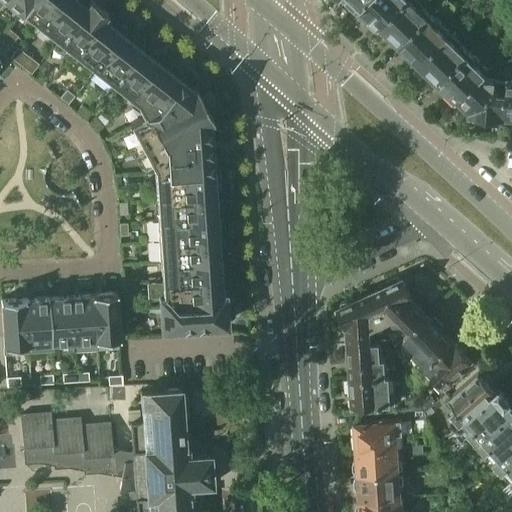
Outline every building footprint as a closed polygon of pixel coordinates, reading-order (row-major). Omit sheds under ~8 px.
[(68,57),(74,50),(127,92),(127,93),(137,101),(144,113),(130,120),(154,166),(163,293),(159,294),(161,327),(227,323),(224,289),(221,289),(211,140),(210,120),(214,118),(197,86),(193,88),(105,18),(109,12),(93,0),(86,0),(85,2),(81,0),(0,0),(0,7),(8,14),(16,5),(60,39),(54,46),(68,57)] [(352,0),(361,8),(369,0),(352,0)] [(369,0),(361,8),(357,12),(367,22),(371,19),(380,27),(378,29),(379,30),(407,0),(369,0)] [(431,12),(418,0),(407,0),(379,30),(388,39),(391,36),(400,45),(431,12)] [(406,56),(417,66),(419,63),(450,31),(431,12),(400,45),(409,54),(406,56)] [(430,73),(439,82),(469,49),(450,31),(419,63),(417,66),(427,76),(430,73)] [(17,47),(10,56),(17,62),(25,53),(17,47)] [(439,82),(447,90),(444,92),(455,103),(459,100),(460,101),(486,75),(491,70),(469,49),(439,82)] [(489,79),(486,75),(460,101),(471,111),(470,115),(472,115),(472,118),(474,120),(483,121),(486,119),(486,116),(506,118),(506,117),(509,81),(489,79)] [(75,95),(67,88),(60,96),(68,103),(75,95)] [(82,104),(77,110),(87,118),(92,111),(82,104)] [(90,121),(98,130),(104,125),(96,116),(90,121)] [(120,214),(128,213),(127,201),(119,202),(120,214)] [(119,222),(120,235),(128,234),(128,222),(119,222)] [(406,324),(412,329),(429,313),(411,296),(420,291),(424,295),(425,293),(421,288),(411,293),(404,278),(401,279),(399,275),(387,281),(388,284),(372,292),(386,322),(390,332),(406,324)] [(96,339),(120,338),(117,291),(93,293),(96,339)] [(348,325),(350,342),(374,341),(374,340),(373,328),(386,322),(372,292),(355,300),(353,296),(341,302),(342,306),(339,307),(347,325),(348,325)] [(73,341),(96,339),(93,293),(70,295),(73,341)] [(51,348),(52,348),(52,342),(73,341),(70,295),(48,296),(51,348)] [(29,350),(51,348),(48,296),(28,297),(25,298),(29,350)] [(25,298),(1,299),(5,351),(29,350),(25,298)] [(415,352),(428,365),(454,338),(442,327),(445,324),(435,315),(433,317),(429,313),(412,329),(405,336),(418,349),(415,352)] [(454,338),(428,365),(427,366),(437,377),(434,380),(443,389),(479,353),(478,351),(472,357),(465,350),(468,347),(458,338),(456,340),(454,337),(454,338)] [(374,341),(350,342),(350,348),(346,348),(347,362),(351,362),(352,377),(390,374),(390,373),(387,373),(386,355),(382,356),(381,339),(374,340),(374,341)] [(89,380),(88,371),(76,372),(76,381),(89,380)] [(486,371),(481,371),(480,371),(450,396),(460,407),(452,413),(462,424),(469,418),(498,390),(492,384),(493,379),(486,371)] [(76,372),(63,373),(63,382),(76,381),(76,372)] [(40,374),(40,383),(53,383),(53,373),(40,374)] [(109,384),(123,383),(122,374),(108,375),(109,384)] [(391,389),(390,374),(352,377),(352,379),(348,379),(349,392),(353,392),(354,404),(397,401),(396,388),(391,389)] [(7,386),(21,385),(20,376),(6,377),(7,386)] [(82,475),(113,473),(147,480),(148,495),(136,496),(137,511),(189,511),(188,492),(193,492),(192,483),(212,481),(212,473),(216,473),(215,460),(211,460),(211,452),(191,453),(190,444),(185,445),(181,388),(165,389),(165,383),(152,384),(153,389),(141,390),(143,420),(131,421),(133,450),(111,446),(110,424),(79,426),(79,418),(48,420),(48,413),(17,415),(20,464),(51,462),(51,469),(82,467),(82,475)] [(498,390),(469,418),(477,426),(469,433),(478,443),(511,413),(511,403),(511,401),(500,388),(498,390)] [(423,402),(422,406),(426,411),(436,401),(431,395),(423,402)] [(422,406),(423,402),(419,398),(406,399),(407,407),(422,406)] [(355,446),(356,446),(357,449),(397,446),(404,445),(402,420),(428,418),(426,411),(422,406),(407,407),(401,408),(402,417),(378,418),(378,420),(355,422),(356,433),(354,433),(354,434),(351,437),(351,442),(355,445),(355,446)] [(128,421),(137,420),(137,409),(128,409),(128,421)] [(495,446),(502,455),(511,447),(511,413),(478,443),(487,453),(495,446)] [(423,444),(409,445),(410,454),(424,453),(423,444)] [(399,471),(397,446),(357,449),(357,459),(356,459),(353,463),(353,469),(357,472),(358,472),(358,473),(399,471)] [(511,447),(502,455),(495,462),(504,472),(511,466),(511,447)] [(401,496),(399,471),(358,473),(358,475),(357,475),(354,479),(355,485),(358,487),(358,489),(359,489),(360,499),(398,496),(401,496)] [(409,511),(409,508),(399,509),(398,496),(360,499),(360,501),(359,502),(359,503),(356,506),(356,511),(357,511),(409,511)]
